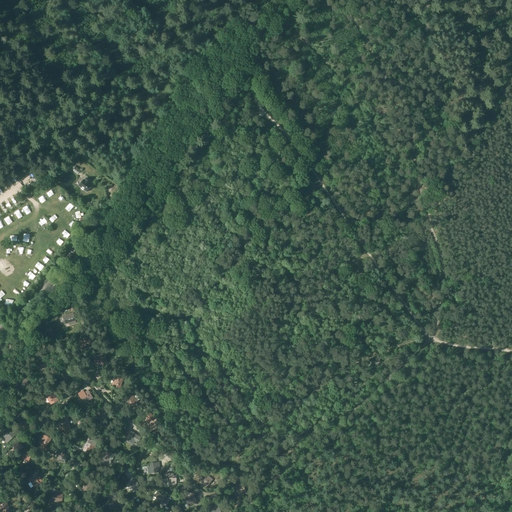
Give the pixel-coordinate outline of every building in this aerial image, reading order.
[(84,181),(83,180),(79,185),(82,187),(81,188),(83,190),(84,189),(87,192),(89,189),(90,190),(92,187),(91,187),(91,186),(88,184),(90,182),(91,182),(90,182),(90,183),(91,182),(86,178),(84,181)] [(65,325),(76,321),(73,313),(62,316),(65,325)] [(90,338),(80,337),(79,347),(89,348),(89,346),(92,346),(92,340),(89,340),(90,338)] [(97,356),(97,357),(92,358),(94,364),(100,363),(100,365),(108,362),(105,353),(97,356)] [(37,360),(34,369),(45,372),(48,363),(43,361),(43,362),(37,360)] [(69,379),(73,377),(68,369),(61,374),(66,382),(69,379)] [(121,388),(123,379),(115,376),(113,382),(114,382),(113,386),(121,388)] [(19,390),(30,384),(26,378),(16,384),(19,390)] [(59,400),(56,396),(53,390),(45,394),(50,404),(59,400)] [(88,390),(85,393),(83,390),(78,394),(81,399),(82,398),(85,403),(93,398),(88,390)] [(132,394),(124,400),(129,407),(137,401),(132,394)] [(103,407),(97,415),(106,422),(111,416),(107,412),(108,410),(103,407)] [(150,413),(145,418),(149,422),(146,423),(149,427),(151,425),(153,427),(158,423),(155,418),(154,418),(150,413)] [(30,428),(26,423),(23,419),(24,418),(21,414),(15,418),(25,431),(30,428)] [(68,418),(59,420),(61,425),(60,425),(61,431),(65,430),(66,434),(72,433),(68,418)] [(16,435),(9,427),(0,434),(0,435),(7,443),(16,435)] [(131,431),(128,436),(126,440),(134,444),(135,441),(138,443),(141,437),(131,431)] [(38,443),(43,445),(42,448),(46,450),(48,447),(47,447),(51,438),(47,436),(43,434),(38,443)] [(98,443),(88,438),(83,450),(89,453),(91,449),(94,450),(98,443)] [(29,448),(22,447),(19,459),(29,462),(31,454),(28,453),(29,448)] [(60,447),(55,457),(65,462),(68,456),(63,454),(65,449),(60,447)] [(104,451),(101,461),(110,464),(111,459),(112,459),(114,454),(104,451)] [(150,466),(148,467),(149,473),(159,472),(158,468),(160,468),(159,462),(150,463),(150,466)] [(207,486),(213,479),(205,472),(199,479),(207,486)] [(177,475),(171,475),(171,473),(166,473),(166,478),(167,478),(166,484),(177,484),(177,475)] [(34,487),(43,481),(38,474),(31,478),(30,477),(29,478),(34,487)] [(133,478),(125,484),(133,493),(140,487),(133,478)] [(85,480),(79,488),(81,490),(82,488),(85,491),(84,492),(87,495),(88,493),(93,487),(94,486),(92,484),(91,485),(85,480)] [(235,496),(246,491),(242,483),(232,488),(235,496)] [(159,494),(157,492),(155,495),(157,497),(156,499),(162,504),(161,505),(164,508),(170,500),(164,495),(163,496),(160,494),(159,494)] [(184,503),(183,505),(191,506),(191,504),(193,504),(194,498),(195,494),(186,492),(184,503)] [(51,497),(51,501),(62,503),(63,494),(58,493),(58,494),(54,493),(53,497),(51,497)] [(110,493),(105,504),(114,508),(119,497),(110,493)] [(2,511),(10,511),(8,503),(0,506),(2,511)] [(212,505),(208,506),(209,511),(220,511),(218,503),(214,504),(215,506),(213,506),(212,505)]
